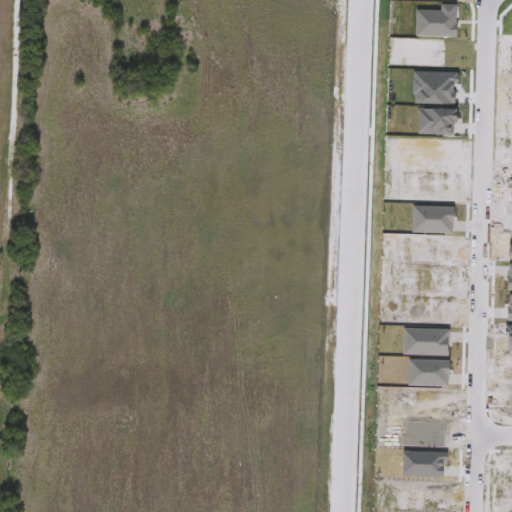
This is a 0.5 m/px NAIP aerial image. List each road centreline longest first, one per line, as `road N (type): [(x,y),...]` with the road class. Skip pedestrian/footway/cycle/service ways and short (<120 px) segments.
road 1 (residential): [(358,0),(339,511)]
road 2 (residential): [(469,511),(486,0)]
